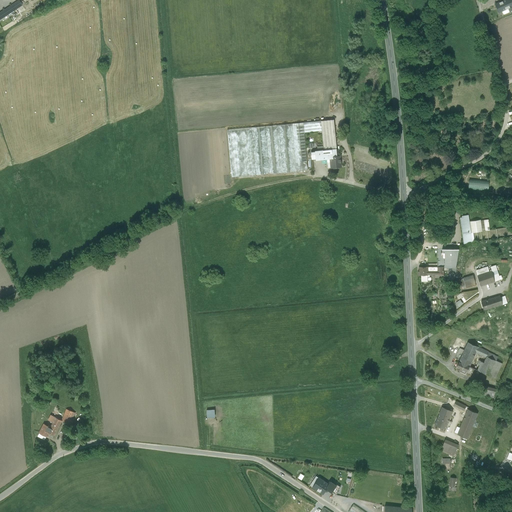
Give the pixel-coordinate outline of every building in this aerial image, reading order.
[(19,0),(0,12),(0,19),(22,5),(19,0)] [(511,2),(511,0),(504,0),(495,4),(499,12),(503,11),(511,6),(511,2)] [(511,6),(503,11),(504,14),(511,11),(511,6)] [(324,151),(336,150),(337,149),(334,120),(321,121),(322,131),(323,146),(324,151)] [(322,131),(321,121),(303,123),(304,132),(322,131)] [(304,132),(303,123),(292,124),(297,171),(308,170),(304,132)] [(290,124),(279,125),(283,172),(295,171),(290,124)] [(281,173),(277,125),(265,126),(270,174),(281,173)] [(256,175),(270,174),(265,126),(252,127),(256,175)] [(256,175),(252,127),(227,130),(232,177),(256,175)] [(230,187),(225,130),(209,131),(214,188),(230,187)] [(324,151),(323,151),(324,158),(327,158),(330,157),(337,156),(336,150),(324,151)] [(337,156),(330,157),(331,163),(331,168),(341,167),(340,156),(337,156)] [(488,190),(489,182),(470,181),(469,188),(488,190)] [(489,230),(488,219),(480,221),(482,231),(489,230)] [(480,220),(469,222),(461,223),(464,243),(464,244),(474,242),(473,232),(482,231),(480,221),(480,220)] [(459,249),(442,249),(442,252),(445,252),(445,267),(452,267),(455,267),(459,249)] [(488,266),(476,270),(477,275),(489,272),(488,266)] [(428,267),(419,267),(419,272),(418,272),(418,275),(421,275),(421,278),(423,280),(426,280),(427,279),(427,275),(428,275),(435,275),(435,271),(428,271),(428,267)] [(492,271),(491,271),(495,281),(500,280),(496,269),(492,271)] [(489,272),(477,275),(481,286),(495,281),(491,271),(489,272)] [(473,275),(462,277),(464,284),(464,286),(466,285),(475,283),(473,275)] [(500,296),(489,299),(492,308),(502,304),(500,297),(500,296)] [(489,299),(481,301),(483,310),(492,308),(489,299)] [(424,329),(427,332),(437,325),(434,321),(424,329)] [(463,353),(461,358),(471,363),(475,353),(486,358),(487,356),(487,357),(489,353),(489,352),(468,342),(464,350),(463,353)] [(498,357),(489,353),(487,357),(496,361),(498,357)] [(487,357),(487,356),(486,358),(484,362),(480,372),(490,376),(496,361),(487,357)] [(471,363),(461,358),(457,367),(467,371),(467,372),(469,367),(471,363)] [(479,360),(475,370),(480,372),(484,362),(479,360)] [(496,361),(490,376),(495,378),(502,363),(496,361)] [(496,389),(480,385),(478,393),(493,398),(496,389)] [(466,407),(456,402),(454,406),(464,411),(466,407)] [(452,412),(442,408),(438,418),(448,422),(452,412)] [(207,409),(207,417),(216,417),(216,409),(207,409)] [(478,414),(468,409),(464,418),(474,423),(478,414)] [(56,417),(53,422),(50,427),(44,424),(40,433),(46,436),(48,432),(54,436),(62,421),(56,417)] [(448,422),(438,418),(434,425),(445,430),(448,422)] [(474,423),(464,418),(457,435),(467,439),(474,423)] [(458,446),(445,440),(441,448),(455,453),(458,446)] [(455,453),(441,448),(442,452),(453,457),(455,453)] [(317,481),(313,487),(323,494),(327,488),(329,485),(319,478),(317,481)] [(336,486),(330,482),(329,485),(327,488),(332,492),(333,491),(336,486)]
